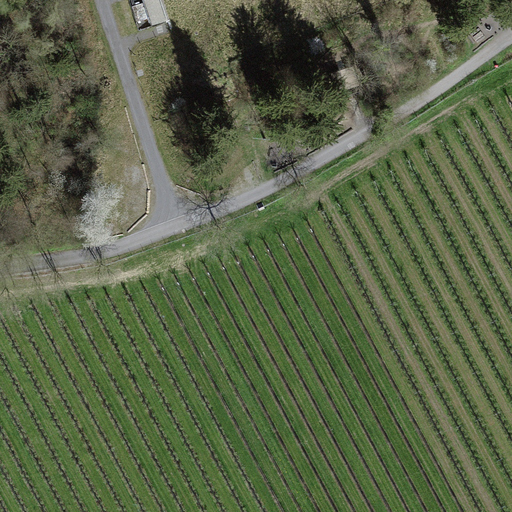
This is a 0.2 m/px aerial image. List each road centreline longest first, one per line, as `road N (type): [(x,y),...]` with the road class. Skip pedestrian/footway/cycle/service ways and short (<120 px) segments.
road 1 (track): [(0,272),(177,227),(404,113),(511,36)]
road 2 (track): [(177,227),(102,0)]
